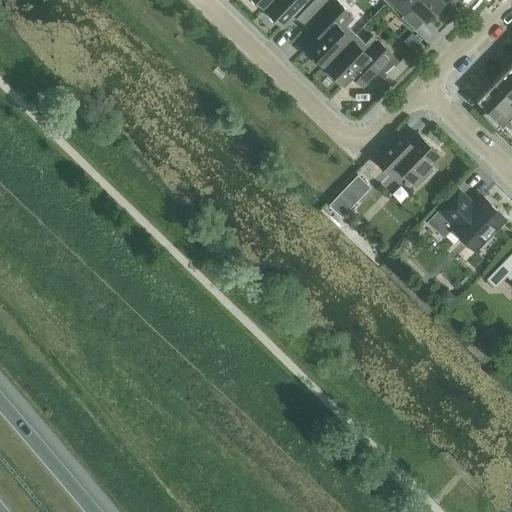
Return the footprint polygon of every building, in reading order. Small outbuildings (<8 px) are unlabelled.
[(271,0),(264,7),(268,11),(268,15),(270,19),(274,21),(278,21),(283,25),(294,13),(303,22),(324,0),(271,0)] [(308,28),(317,36),(306,48),(311,52),(310,57),(313,60),(316,62),(320,62),(324,66),(355,34),(346,25),(353,18),(335,0),(308,28)] [(443,0),(388,0),(403,14),(411,6),(425,20),(443,0)] [(367,80),(376,71),(383,78),(399,61),(372,35),(364,43),(355,34),(324,66),(329,70),(329,74),(331,78),(335,80),(339,79),(343,84),(355,72),(359,72),(367,80)] [(511,66),(509,64),(493,81),(511,100),(511,66)] [(511,100),(493,81),(475,99),(486,109),(481,114),(496,129),(511,113),(511,114),(511,100)] [(417,133),(409,142),(399,133),(374,159),(392,176),(398,169),(416,186),(431,170),(428,167),(440,155),(417,133)] [(339,186),(358,199),(373,178),(355,164),(339,186)] [(487,243),(489,240),(489,236),(505,219),(482,197),(474,205),(458,189),(438,210),(454,225),(452,228),(460,236),(460,240),(462,243),(465,246),(468,248),(472,247),(475,250),(478,247),(481,247),(485,246),(487,243)] [(511,251),(486,279),(495,288),(506,276),(511,281),(511,251)]
